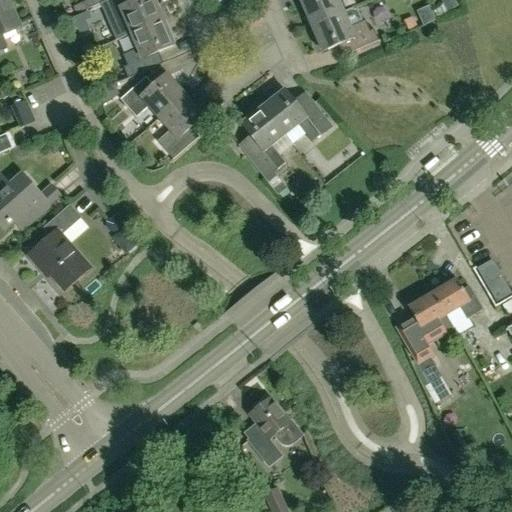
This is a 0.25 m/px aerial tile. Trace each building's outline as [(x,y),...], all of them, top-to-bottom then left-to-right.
[(0,0),(0,49),(7,46),(2,35),(19,27),(7,0),(0,0)] [(84,0),(89,10),(100,5),(112,0),(84,0)] [(126,0),(112,0),(100,5),(110,28),(126,21),(132,35),(164,22),(154,0),(142,0),(129,6),(126,0)] [(338,0),(304,0),(302,1),(313,27),(344,14),(338,0)] [(366,21),(363,22),(359,11),(354,9),(344,14),(313,27),(324,53),(347,42),(352,54),(380,42),(374,30),(370,32),(366,21)] [(175,48),(164,22),(132,35),(138,50),(122,57),(127,68),(123,69),(128,80),(156,68),(151,58),(175,48)] [(160,120),(186,98),(167,77),(148,94),(140,84),(121,101),(137,119),(150,108),(160,120)] [(286,91),(264,108),(286,137),(299,127),(313,144),(333,128),(313,103),(302,112),(286,91)] [(204,119),(186,98),(160,120),(170,132),(157,143),(174,162),(193,144),(185,135),(204,119)] [(273,147),(286,137),(264,108),(242,126),(258,146),(247,155),(266,180),(266,181),(277,197),(288,189),(275,174),(287,164),(273,147)] [(0,155),(17,148),(10,134),(0,137),(0,155)] [(35,220),(62,197),(52,186),(40,196),(23,177),(4,193),(0,188),(0,223),(5,229),(26,211),(35,220)] [(62,236),(81,219),(70,207),(40,234),(47,242),(29,258),(42,272),(46,269),(65,291),(90,269),(62,236)] [(477,270),(495,303),(510,295),(492,261),(477,270)] [(456,280),(432,294),(452,329),(453,329),(457,336),(471,328),(467,320),(482,312),(474,299),(469,302),(456,280)] [(408,309),(414,319),(397,328),(417,360),(428,354),(424,345),(452,329),(432,294),(408,309)] [(511,337),(511,300),(502,306),(508,317),(511,314),(511,326),(508,329),(511,337)] [(417,360),(415,361),(429,386),(442,378),(428,354),(417,360)] [(270,441),(269,440),(274,437),(279,443),(280,442),(283,444),(286,445),(289,445),(292,443),(293,445),(304,436),(292,421),(289,423),(270,399),(250,414),(258,424),(257,425),(257,424),(245,434),(249,440),(247,441),(263,460),(269,455),(268,454),(270,451),(272,448),(271,444),(270,441)] [(288,511),(278,489),(263,496),(271,511),(288,511)] [(400,501),(391,508),(393,511),(407,511),(408,511),(400,501)]
